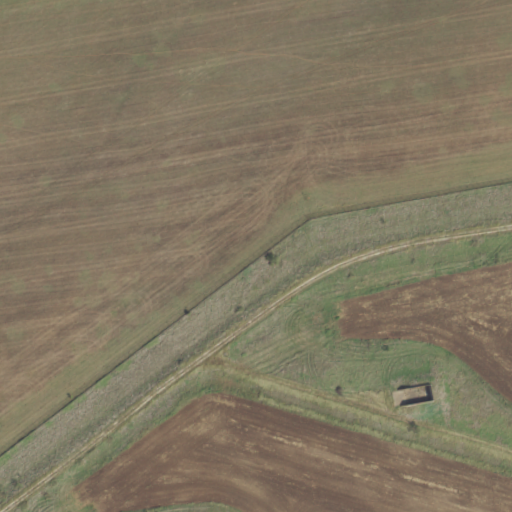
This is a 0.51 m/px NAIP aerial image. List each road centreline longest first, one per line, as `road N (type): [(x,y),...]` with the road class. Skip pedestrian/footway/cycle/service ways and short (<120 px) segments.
road 1 (track): [(5,511),(302,282),(367,250),(511,223)]
road 2 (track): [(511,454),(208,356)]
